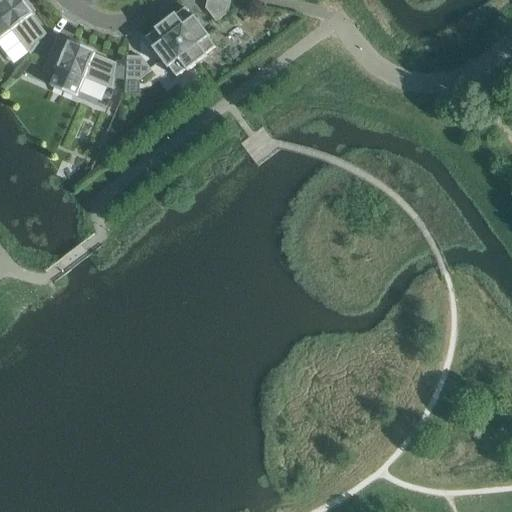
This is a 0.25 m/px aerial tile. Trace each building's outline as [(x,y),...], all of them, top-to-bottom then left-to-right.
[(30,56),(46,35),(32,16),(33,15),(33,14),(22,0),(0,0),(0,40),(11,32),(12,32),(30,56)] [(231,0),(230,0),(207,0),(205,9),(216,23),(228,13),(231,0)] [(197,64),(207,57),(206,55),(215,48),(208,39),(210,37),(194,17),(193,18),(186,9),(176,16),(175,15),(165,22),(197,64)] [(197,64),(165,22),(155,30),(156,31),(146,39),(154,48),(152,49),(168,69),(169,68),(176,78),(186,71),(187,72),(197,64)] [(50,87),(76,98),(85,78),(113,90),(116,64),(95,55),(95,54),(95,53),(69,42),(69,43),(68,44),(56,39),(43,72),(55,77),(50,87)] [(141,58),(127,57),(126,80),(139,81),(152,71),(141,58)]
